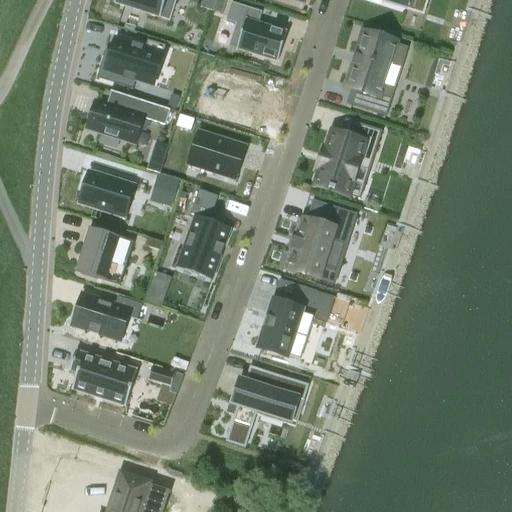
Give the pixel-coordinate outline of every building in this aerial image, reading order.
[(115,0),(114,4),(169,22),(176,0),(115,0)] [(377,0),(406,9),(408,0),(423,0),(426,1),(426,0),(377,0)] [(231,3),(225,21),(235,24),(228,47),(236,50),(236,51),(237,51),(237,50),(277,62),(287,32),(286,32),(285,33),(258,24),(262,13),(231,3)] [(351,88),(346,104),(386,117),(395,89),(383,85),(390,64),(402,68),(408,49),(364,35),(357,56),(354,55),(351,64),(354,65),(347,87),(351,88)] [(110,73),(136,81),(153,87),(165,47),(147,41),(144,49),(115,40),(111,53),(110,57),(114,58),(110,73)] [(219,66),(205,113),(258,129),(265,104),(238,96),(245,73),(219,66)] [(96,103),(87,131),(134,146),(142,120),(165,127),(170,111),(127,98),(123,111),(107,106),(96,103)] [(321,170),(316,187),(346,197),(356,167),(369,171),(381,132),(345,121),(340,136),(333,133),(327,151),(324,150),(318,169),(321,170)] [(198,133),(187,166),(234,181),(245,148),(198,133)] [(156,145),(148,171),(159,175),(168,149),(156,145)] [(88,173),(78,205),(124,219),(134,187),(88,173)] [(195,220),(177,268),(211,280),(219,257),(221,257),(224,248),(223,247),(229,231),(208,223),(218,198),(199,191),(189,218),(195,220)] [(294,252),(288,271),(318,280),(324,261),(339,266),(355,216),(313,203),(307,222),(303,221),(297,240),(293,239),(290,250),(294,252)] [(89,228),(76,275),(123,288),(138,235),(118,229),(116,236),(89,228)] [(278,280),(256,347),(293,358),(306,316),(326,322),(334,298),(278,280)] [(82,295),(72,327),(119,342),(127,318),(136,321),(141,306),(117,298),(115,306),(82,295)] [(75,352),(69,371),(76,374),(71,390),(125,408),(137,372),(75,352)] [(237,406),(225,443),(245,450),(257,413),(284,421),(290,404),(302,408),(304,401),(308,386),(249,367),(245,382),(240,381),(233,405),(237,406)] [(151,368),(147,381),(170,388),(174,375),(151,368)] [(159,511),(166,493),(169,494),(170,492),(147,485),(121,476),(109,511),(159,511)]
